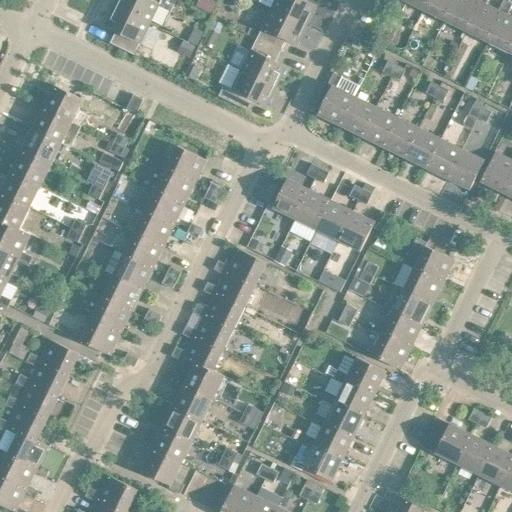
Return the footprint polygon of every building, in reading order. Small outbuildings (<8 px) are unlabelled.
[(118,0),(115,7),(150,24),(160,3),(161,0),(118,0)] [(212,0),(205,0),(201,9),(212,14),(217,2),(212,0)] [(276,0),(273,8),(307,25),(317,5),(306,0),(276,0)] [(408,1),(424,10),(428,0),(397,0),(393,8),(402,12),(408,1)] [(428,0),(424,10),(446,20),(455,0),(428,0)] [(455,0),(446,20),(467,31),(481,2),(477,0),(455,0)] [(467,31),(489,41),(503,12),(499,10),(486,4),(488,0),(477,0),(481,2),(467,31)] [(489,41),(510,52),(511,48),(511,16),(508,15),(511,6),(511,3),(504,0),(499,10),(503,12),(489,41)] [(150,24),(115,7),(106,26),(116,32),(132,39),(140,43),(150,24)] [(263,28),(258,39),(266,43),(281,50),(286,40),(297,45),(307,25),(273,8),(263,28)] [(215,20),(210,29),(220,34),(224,24),(215,20)] [(132,39),(116,32),(111,43),(135,55),(140,43),(132,39)] [(196,35),(192,43),(198,45),(202,37),(196,35)] [(205,39),(204,43),(213,48),(215,44),(205,39)] [(252,49),(243,69),(277,86),(287,66),(261,53),(266,43),(258,39),(252,49)] [(184,41),(179,51),(191,57),(196,47),(184,41)] [(383,71),(392,76),(398,65),(389,60),(383,71)] [(398,65),(392,76),(401,80),(406,69),(398,65)] [(194,66),(189,77),(196,80),(201,69),(194,66)] [(413,68),(409,75),(417,79),(421,72),(413,68)] [(277,86),(243,69),(233,89),(228,100),(236,104),(241,93),(267,106),(277,86)] [(319,114),(341,125),(355,96),(354,96),(359,85),(334,72),(329,84),(333,86),(319,114)] [(426,93),(435,97),(441,86),(432,82),(426,93)] [(55,85),(44,107),(73,121),(84,99),(55,85)] [(441,86),(435,97),(444,101),(449,90),(441,86)] [(127,109),(137,114),(144,99),(134,94),(127,109)] [(341,125),(363,136),(377,107),(355,96),(341,125)] [(469,114),(478,118),(484,107),(475,103),(469,114)] [(34,129),(62,143),(71,147),(82,126),(73,121),(44,107),(34,129)] [(363,136),(384,146),(398,117),(377,107),(363,136)] [(484,107),(478,118),(487,123),(493,112),(484,107)] [(384,146),(406,157),(420,128),(398,117),(384,146)] [(406,157),(427,167),(441,139),(420,128),(406,157)] [(34,129),(23,150),(52,164),(62,143),(34,129)] [(118,133),(114,142),(125,147),(129,138),(118,133)] [(427,167),(449,178),(463,149),(441,139),(427,167)] [(125,147),(114,142),(110,151),(121,156),(125,147)] [(178,145),(167,168),(196,182),(207,160),(178,145)] [(463,149),(449,178),(471,189),(485,160),(463,149)] [(23,150),(12,172),(41,186),(52,164),(23,150)] [(105,152),(100,162),(119,171),(124,161),(119,159),(105,152)] [(482,181),(504,192),(511,175),(511,159),(496,152),(482,181)] [(96,163),(91,173),(97,176),(108,181),(110,178),(113,172),(96,163)] [(307,174),(316,179),(321,168),(312,163),(307,174)] [(167,168),(156,189),(185,203),(196,182),(167,168)] [(321,168),(316,179),(324,183),(330,172),(321,168)] [(12,172),(2,193),(31,208),(41,186),(12,172)] [(97,176),(93,185),(104,190),(108,181),(97,176)] [(274,207),(296,219),(310,190),(288,178),(274,207)] [(213,180),(209,189),(220,194),(224,185),(213,180)] [(366,182),(363,189),(364,189),(373,193),(376,187),(366,182)] [(104,190),(93,185),(89,194),(100,199),(104,190)] [(350,196),(359,200),(364,189),(363,189),(355,185),(350,196)] [(156,189),(146,211),(175,225),(185,203),(156,189)] [(220,194),(209,189),(205,197),(216,203),(220,194)] [(364,189),(359,200),(367,204),(373,193),(364,189)] [(296,219),(318,229),(332,200),(310,190),(296,219)] [(0,196),(0,220),(2,221),(2,220),(20,229),(31,208),(2,193),(0,196)] [(318,229),(339,240),(353,211),(332,200),(318,229)] [(146,211),(135,232),(164,247),(175,225),(146,211)] [(353,211),(339,240),(361,251),(376,222),(353,211)] [(76,219),(72,228),(83,233),(87,225),(76,219)] [(2,221),(0,224),(0,246),(20,256),(18,260),(29,266),(33,257),(23,252),(31,234),(20,229),(2,220),(2,221)] [(192,223),(188,231),(199,237),(203,228),(192,223)] [(83,233),(72,228),(67,237),(78,242),(83,233)] [(199,237),(188,231),(184,240),(195,246),(199,237)] [(135,232),(125,254),(154,268),(164,247),(135,232)] [(423,251),(415,268),(444,282),(455,260),(426,246),(428,243),(417,237),(413,246),(423,251)] [(254,238),(250,246),(261,252),(265,244),(254,238)] [(74,244),(69,253),(77,257),(81,248),(74,244)] [(0,246),(0,273),(10,278),(8,282),(18,287),(23,278),(12,273),(18,260),(20,256),(0,246)] [(215,269),(225,274),(227,270),(256,285),(267,262),(238,248),(230,266),(219,260),(215,269)] [(280,250),(276,260),(286,265),(291,256),(280,250)] [(125,254),(114,275),(143,290),(154,268),(125,254)] [(369,261),(364,270),(375,275),(380,267),(369,261)] [(171,266),(167,275),(178,280),(182,271),(171,266)] [(359,267),(353,280),(358,282),(360,279),(364,270),(359,267)] [(415,268),(404,290),(433,304),(444,282),(415,268)] [(325,269),(319,281),(341,292),(347,281),(325,269)] [(204,291),(215,296),(217,292),(246,306),(256,285),(227,270),(225,274),(219,287),(208,282),(204,291)] [(375,275),(364,270),(360,279),(371,284),(375,275)] [(10,278),(0,273),(0,304),(8,309),(12,300),(1,294),(8,282),(10,278)] [(114,275),(103,297),(132,311),(143,290),(114,275)] [(404,290),(394,311),(423,325),(433,304),(404,290)] [(193,312),(204,317),(206,313),(235,328),(246,306),(217,292),(215,296),(209,309),(198,303),(193,312)] [(103,297),(93,318),(122,333),(132,311),(103,297)] [(42,300),(33,317),(45,323),(53,305),(42,300)] [(347,304),(343,313),(354,319),(358,310),(347,304)] [(150,309),(146,318),(157,323),(161,314),(150,309)] [(394,311),(383,333),(412,347),(423,325),(394,311)] [(183,334),(193,339),(195,335),(224,349),(235,328),(206,313),(204,317),(198,330),(187,325),(183,334)] [(354,319),(343,313),(339,322),(350,327),(354,319)] [(122,333),(93,318),(82,341),(111,355),(122,333)] [(157,323),(146,318),(141,326),(152,332),(157,323)] [(22,325),(13,343),(22,347),(31,329),(22,325)] [(412,347),(383,333),(372,355),(401,369),(412,347)] [(185,357),(196,363),(196,362),(214,371),(214,370),(224,349),(195,335),(193,339),(187,352),(177,346),(172,356),(183,361),(185,357)] [(27,361),(38,367),(40,362),(69,376),(77,360),(80,353),(51,339),(42,358),(31,352),(27,361)] [(13,343),(9,352),(27,361),(31,352),(22,347),(13,343)] [(128,352),(124,361),(135,367),(139,358),(128,352)] [(80,353),(77,360),(91,367),(94,360),(80,353)] [(334,379),(344,384),(347,379),(376,393),(387,371),(358,357),(349,375),(338,370),(334,378),(334,379)] [(16,383),(27,388),(30,383),(59,397),(69,376),(40,362),(38,367),(32,379),(21,374),(16,383)] [(196,363),(185,384),(214,398),(225,376),(214,370),(214,371),(196,362),(196,363)] [(323,401),(334,406),(336,401),(365,415),(376,393),(347,379),(344,384),(338,397),(328,392),(323,401)] [(6,404),(17,410),(19,405),(48,419),(59,397),(30,383),(27,388),(21,401),(10,395),(6,404)] [(185,384),(175,405),(204,420),(214,398),(185,384)] [(313,422),(323,427),(326,422),(355,436),(365,415),(336,401),(334,406),(328,418),(317,413),(313,422)] [(249,404),(244,413),(255,419),(260,410),(249,404)] [(8,427),(19,432),(37,441),(38,440),(48,419),(19,405),(17,410),(10,422),(0,417),(0,428),(6,432),(8,427)] [(175,405),(164,427),(193,441),(204,420),(175,405)] [(469,419),(478,424),(484,413),(475,408),(469,419)] [(255,419),(244,413),(240,422),(251,427),(255,419)] [(484,413),(478,424),(487,428),(492,417),(484,413)] [(437,417),(423,446),(436,452),(450,423),(437,417)] [(302,443),(313,449),(315,444),(344,458),(355,436),(326,422),(323,427),(317,440),(306,435),(302,443)] [(436,452),(459,463),(473,434),(450,423),(436,452)] [(164,427),(153,449),(182,463),(193,441),(164,427)] [(19,432),(9,453),(38,468),(35,473),(46,478),(50,469),(40,464),(49,445),(38,440),(37,441),(19,432)] [(459,463),(480,474),(494,445),(473,434),(459,463)] [(315,444),(313,449),(306,461),(296,456),(291,465),(302,470),(304,466),(333,480),(344,458),(315,444)] [(480,474),(502,485),(511,463),(511,453),(494,445),(480,474)] [(227,447),(223,456),(234,462),(238,453),(227,447)] [(182,463),(153,449),(142,471),(171,485),(169,488),(181,494),(185,485),(174,479),(182,463)] [(9,453),(0,471),(0,475),(27,489),(25,494),(35,499),(40,491),(29,485),(35,473),(38,468),(9,453)] [(234,462),(223,456),(219,465),(230,470),(234,462)] [(257,474),(266,479),(271,468),(262,463),(257,474)] [(511,463),(502,485),(511,489),(511,463)] [(271,468),(266,479),(274,483),(280,472),(271,468)] [(27,489),(0,475),(0,503),(16,511),(15,511),(28,511),(18,507),(25,494),(27,489)] [(85,496),(96,501),(98,497),(127,511),(138,489),(109,475),(101,492),(90,487),(85,496)] [(300,495),(309,500),(314,489),(305,484),(300,495)] [(249,511),(257,496),(235,485),(221,511),(249,511)] [(262,486),(257,496),(278,507),(283,497),(262,486)] [(314,489),(309,500),(317,504),(323,493),(314,489)] [(249,511),(275,511),(278,507),(257,496),(249,511)] [(77,511),(126,511),(127,511),(98,497),(96,501),(91,511),(86,511),(79,509),(77,511)] [(432,511),(405,498),(398,511),(432,511)]
